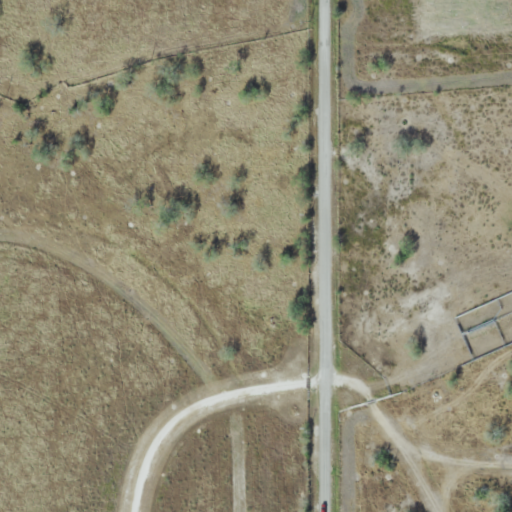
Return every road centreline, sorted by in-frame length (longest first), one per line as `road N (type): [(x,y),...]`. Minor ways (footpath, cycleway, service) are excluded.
road 1 (residential): [(327,511),(325,0)]
road 2 (track): [(327,378),(360,388),(431,511)]
